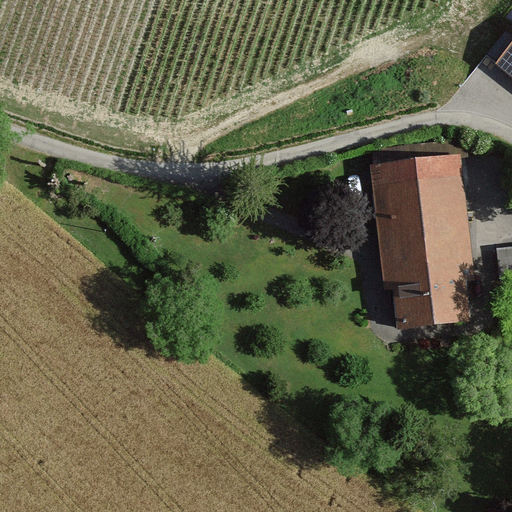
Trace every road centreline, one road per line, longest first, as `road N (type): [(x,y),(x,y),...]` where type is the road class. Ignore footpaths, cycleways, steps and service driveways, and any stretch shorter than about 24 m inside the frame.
road 1 (residential): [(511,137),(470,122),(412,124),(214,157),(82,146),(0,123)]
road 2 (track): [(511,56),(461,42),(363,70),(165,153)]
